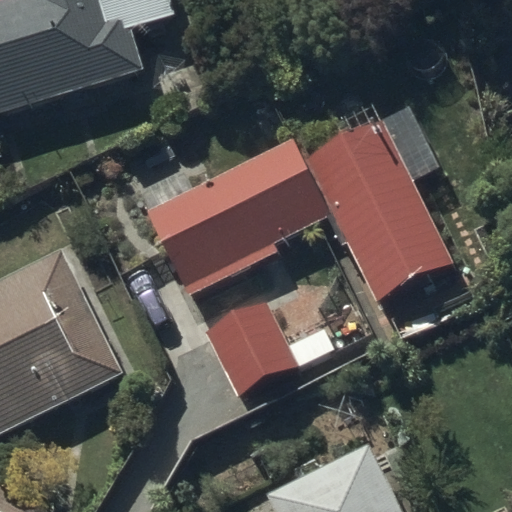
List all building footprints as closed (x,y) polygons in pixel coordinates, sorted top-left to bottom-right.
[(0,0),(0,134),(149,89),(137,48),(188,33),(178,0),(0,0)] [(145,204),(157,227),(152,229),(193,310),(281,266),(278,260),(331,233),(336,243),(326,248),(336,268),(353,260),(382,318),(456,281),(386,142),(309,181),(297,157),(197,207),(186,184),(145,204)] [(0,452),(128,390),(67,267),(0,300),(0,452)] [(302,383),(269,319),(211,349),(244,413),(302,383)] [(397,511),(372,461),(272,511),(397,511)] [(25,511),(0,497),(0,511),(25,511)]
